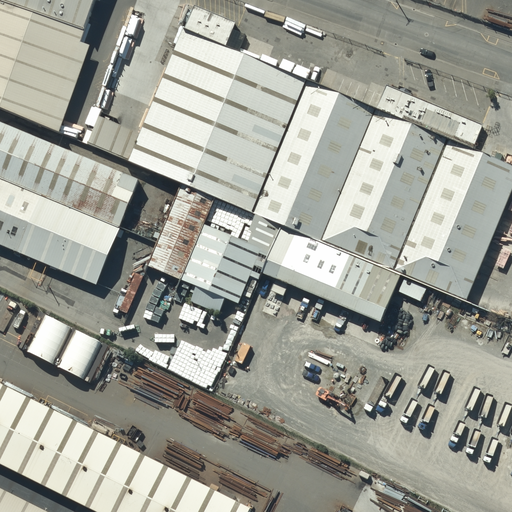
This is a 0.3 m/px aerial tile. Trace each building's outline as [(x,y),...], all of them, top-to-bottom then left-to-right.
[(88,24),(21,0),(0,0),(0,101),(51,121),(88,24)] [(21,0),(75,20),(82,0),(21,0)] [(302,70),(179,19),(125,149),(177,170),(211,185),(247,200),(302,70)] [(511,156),(302,70),(247,200),(273,210),(394,260),(458,287),(511,157),(511,156)] [(0,233),(95,273),(138,171),(0,113),(0,233)] [(208,191),(211,185),(177,170),(141,257),(175,271),(208,191)] [(248,208),(208,191),(175,271),(231,294),(253,241),(237,234),(248,208)] [(374,310),(394,260),(273,210),(253,260),(374,310)] [(0,463),(99,511),(251,511),(255,504),(0,378),(0,463)] [(99,511),(0,463),(0,511),(99,511)]
